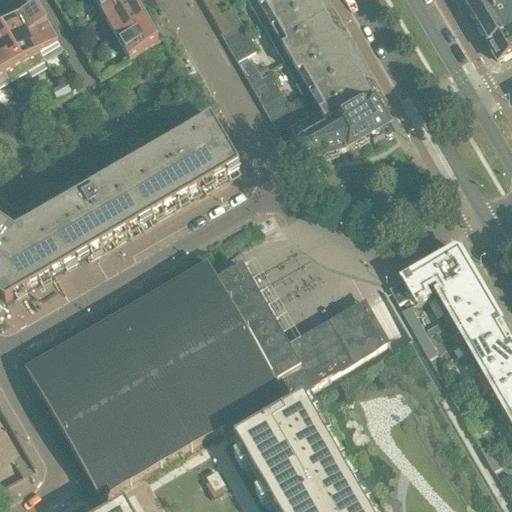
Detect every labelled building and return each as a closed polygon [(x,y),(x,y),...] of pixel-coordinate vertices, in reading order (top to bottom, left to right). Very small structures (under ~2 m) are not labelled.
[(94,0),(93,0),(105,21),(140,1),(139,0),(94,0)] [(209,0),(202,4),(206,10),(217,3),(215,0),(209,0)] [(256,17),(266,35),(316,6),(314,5),(316,2),(314,0),(252,0),(248,3),(256,17)] [(476,23),(477,25),(511,4),(511,0),(473,0),(465,5),(471,14),(469,16),(473,23),(476,23)] [(105,21),(117,42),(152,22),(140,1),(105,21)] [(206,10),(209,17),(221,10),(217,3),(206,10)] [(484,36),(489,45),(511,31),(511,4),(477,25),(478,26),(477,29),(481,36),(484,36)] [(283,51),(290,63),(333,39),(321,18),(323,15),(319,8),(316,8),(316,6),(266,35),(277,55),(283,51)] [(38,10),(21,20),(41,56),(58,46),(38,10)] [(209,17),(213,23),(224,16),(221,10),(209,17)] [(232,29),(220,36),(225,45),(246,33),(246,32),(245,33),(233,11),(224,16),(227,22),(232,29)] [(213,23),(216,29),(227,22),(224,16),(213,23)] [(21,20),(3,30),(29,75),(46,65),(41,56),(21,20)] [(152,22),(117,42),(129,63),(164,42),(152,22)] [(216,29),(220,36),(232,29),(227,22),(216,29)] [(3,30),(0,31),(0,65),(11,85),(29,75),(3,30)] [(511,31),(489,45),(487,47),(498,66),(511,58),(511,31)] [(225,45),(237,65),(249,59),(258,54),(246,33),(225,45)] [(286,69),(303,100),(353,71),(351,70),(353,68),(349,61),(346,61),(333,39),(290,63),(292,66),(286,69)] [(237,65),(287,153),(298,147),(291,134),(300,129),(300,128),(271,77),(262,82),(249,59),(237,65)] [(0,91),(11,85),(0,65),(0,91)] [(320,116),(321,116),(300,128),(300,129),(291,134),(298,147),(320,135),(329,130),(346,119),(371,104),(358,83),(360,80),(356,73),(353,73),(353,71),(303,100),(304,100),(315,94),(325,113),(320,116)] [(66,84),(59,89),(64,98),(71,94),(66,84)] [(195,96),(189,85),(178,91),(184,103),(195,96)] [(64,98),(59,89),(52,93),(57,102),(64,98)] [(329,130),(298,147),(287,153),(297,169),(349,154),(371,141),(374,146),(385,140),(386,141),(387,141),(388,142),(389,142),(390,142),(391,141),(392,140),(392,139),(392,138),(392,137),(392,136),(373,103),(371,104),(329,130)] [(0,305),(6,310),(66,276),(241,175),(215,130),(200,104),(14,210),(0,200),(0,305)] [(30,105),(23,109),(29,119),(36,115),(30,105)] [(29,119),(23,109),(16,113),(22,123),(29,119)] [(418,309),(437,298),(473,277),(461,256),(455,255),(402,286),(390,293),(398,308),(409,302),(408,300),(411,298),(418,309)] [(27,373),(25,375),(26,377),(27,376),(38,395),(40,398),(39,399),(40,401),(41,400),(47,411),(48,411),(54,422),(53,423),(54,425),(55,424),(73,454),(72,454),(73,456),(74,456),(78,463),(80,466),(82,471),(86,478),(85,478),(86,480),(87,479),(90,484),(96,494),(98,498),(101,502),(100,503),(100,504),(100,505),(102,504),(102,503),(130,487),(131,488),(133,487),(132,486),(160,469),(161,471),(163,470),(162,468),(191,452),(192,453),(193,452),(193,451),(221,434),(222,436),(224,435),(223,433),(251,417),(252,418),(254,417),(253,416),(255,415),(281,399),(282,400),(283,399),(283,398),(295,391),(299,398),(300,399),(295,401),(296,403),(388,350),(389,351),(390,350),(365,308),(365,307),(364,307),(330,327),(311,338),(308,339),(301,344),(289,351),(282,339),(274,323),(255,291),(251,283),(244,272),(243,270),(217,284),(208,270),(206,271),(201,274),(178,287),(178,286),(176,287),(177,289),(148,305),(147,303),(146,305),(146,306),(118,322),(117,321),(115,322),(116,324),(88,340),(87,338),(85,339),(86,341),(58,357),(56,356),(55,357),(56,358),(28,375),(27,373)] [(437,298),(454,328),(490,307),(473,277),(437,298)] [(454,328),(471,358),(507,338),(490,307),(454,328)] [(402,315),(409,326),(417,322),(410,311),(402,315)] [(417,322),(409,326),(429,362),(437,357),(417,322)] [(471,358),(488,387),(511,373),(511,350),(511,349),(511,347),(511,345),(507,338),(471,358)] [(511,373),(488,387),(505,417),(511,412),(511,373)] [(447,394),(463,421),(471,416),(455,389),(447,394)] [(366,511),(305,406),(305,405),(262,429),(235,445),(235,446),(236,447),(237,447),(241,454),(241,455),(242,457),(249,468),(249,469),(250,471),(250,470),(256,480),(255,480),(257,482),(262,491),(263,494),(264,493),(270,505),(271,507),(272,507),(274,511),(366,511)] [(481,452),(494,476),(503,471),(489,448),(481,452)] [(217,475),(207,481),(215,495),(225,489),(218,477),(217,475)] [(511,479),(510,477),(500,483),(506,493),(511,490),(511,479)]
